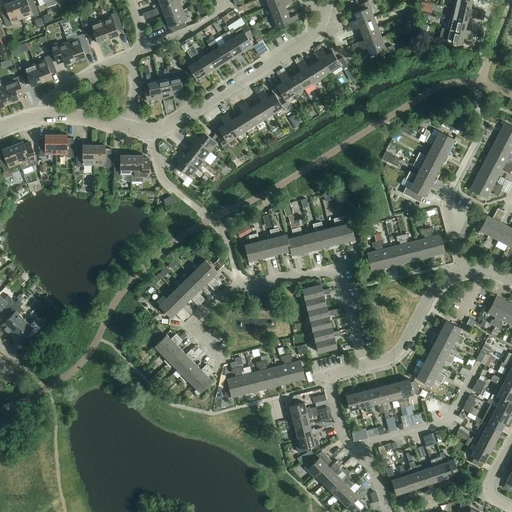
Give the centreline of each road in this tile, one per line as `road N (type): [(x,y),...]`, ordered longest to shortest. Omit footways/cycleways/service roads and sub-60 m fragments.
road 1 (residential): [(328,0),(309,38),(150,132)]
road 2 (residential): [(241,287),(221,230),(165,182),(150,132)]
road 3 (residential): [(355,452),(449,419),(478,365)]
road 4 (residential): [(461,272),(435,286),(394,354),(363,365)]
road 5 (residential): [(241,287),(216,298),(189,326),(216,356),(230,357)]
